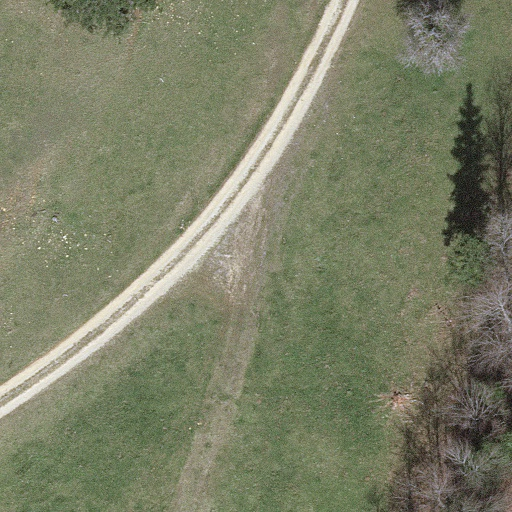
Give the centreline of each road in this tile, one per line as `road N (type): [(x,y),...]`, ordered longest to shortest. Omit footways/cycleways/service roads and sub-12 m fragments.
road 1 (track): [(355,0),(243,205),(0,400)]
road 2 (track): [(243,205),(240,381),(198,511)]
